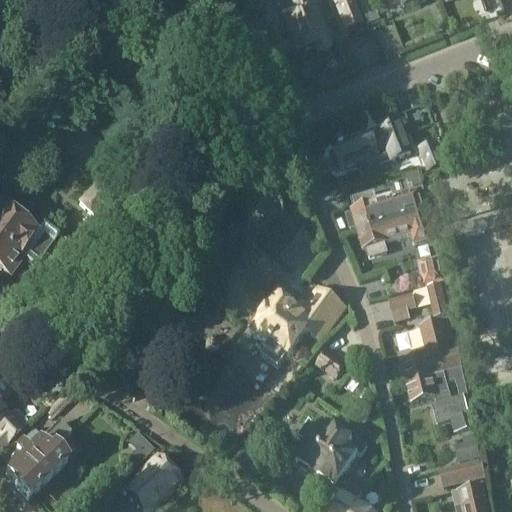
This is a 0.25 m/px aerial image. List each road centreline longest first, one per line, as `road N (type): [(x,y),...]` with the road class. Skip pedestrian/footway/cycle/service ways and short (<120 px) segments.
road 1 (residential): [(405,511),(381,389),(350,288),(279,124)]
road 2 (residential): [(0,333),(267,511)]
road 3 (residential): [(279,124),(511,30)]
road 4 (residential): [(279,124),(206,0)]
